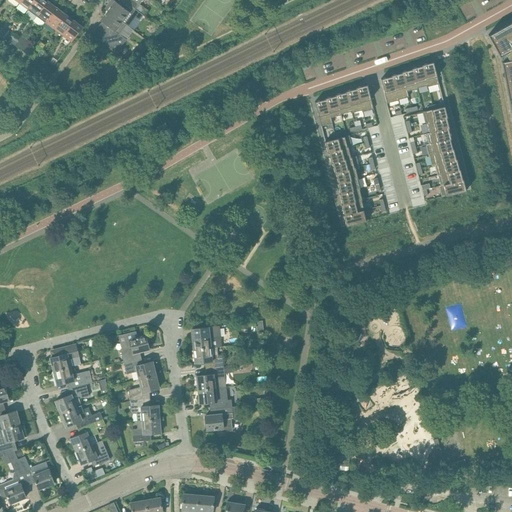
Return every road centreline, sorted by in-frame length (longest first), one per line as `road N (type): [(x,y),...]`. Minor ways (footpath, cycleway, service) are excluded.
road 1 (residential): [(188,463),(164,322),(150,318),(29,348),(30,393),(78,504)]
road 2 (residential): [(309,88),(441,44),(511,7)]
road 3 (residential): [(358,504),(188,463)]
road 4 (unknown): [(384,120),(404,113),(412,122),(429,212),(409,222)]
